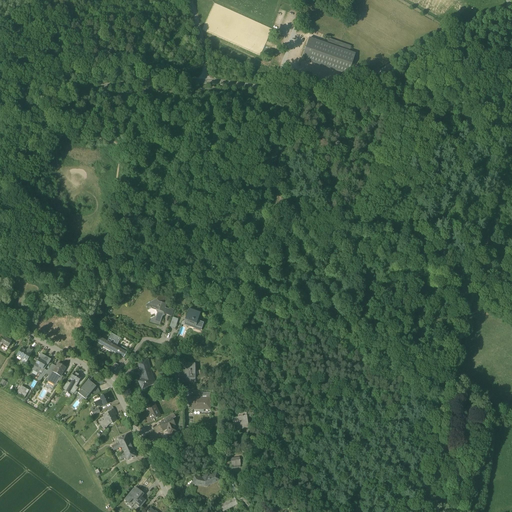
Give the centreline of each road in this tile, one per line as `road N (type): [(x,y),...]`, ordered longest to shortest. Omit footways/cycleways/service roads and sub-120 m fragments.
road 1 (track): [(449,376),(251,280),(303,94)]
road 2 (unclassified): [(178,511),(109,378),(0,316)]
road 3 (unclassified): [(292,93),(336,96),(511,8)]
road 4 (track): [(511,161),(449,376)]
road 5 (unclassified): [(0,126),(82,89),(205,81)]
road 6 (track): [(346,91),(511,134)]
road 7 (unknown): [(377,99),(511,22)]
road 8 (track): [(449,376),(420,511)]
